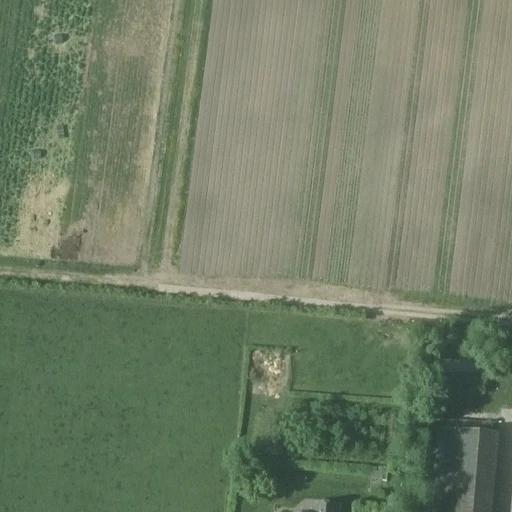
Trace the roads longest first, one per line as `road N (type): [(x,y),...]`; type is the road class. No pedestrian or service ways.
road 1 (track): [(161,289),(511,322)]
road 2 (track): [(199,0),(161,289)]
road 3 (track): [(161,289),(0,275)]
